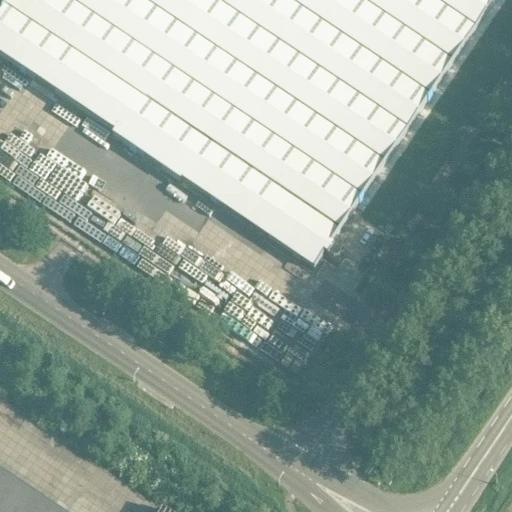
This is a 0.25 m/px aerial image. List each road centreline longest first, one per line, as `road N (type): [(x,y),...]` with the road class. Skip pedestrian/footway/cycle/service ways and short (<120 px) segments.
road 1 (unclassified): [(336,409),(511,148)]
road 2 (tertiary): [(240,437),(0,277)]
